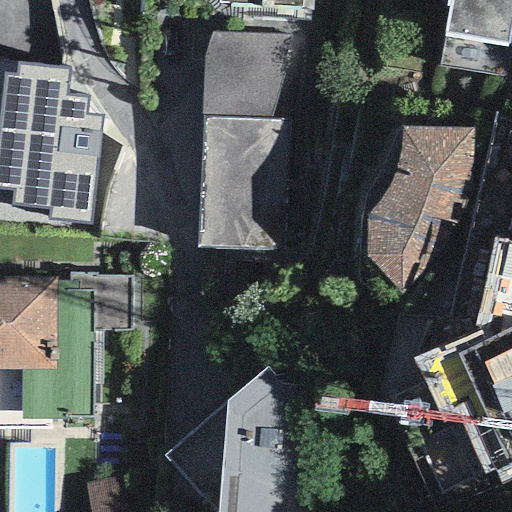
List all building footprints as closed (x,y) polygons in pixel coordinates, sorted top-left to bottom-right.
[(506,41),(511,10),(511,0),(448,0),(443,29),(506,41)] [(294,34),(210,31),(204,52),(200,117),(205,117),(197,245),(281,249),(288,118),(269,117),(294,34)] [(66,67),(3,61),(0,97),(0,185),(13,187),(11,202),(47,205),(46,220),(91,224),(101,118),(82,117),(86,97),(62,96),(66,67)] [(472,128),(401,126),(401,139),(399,148),(398,156),(395,169),(389,182),(382,194),(374,206),(365,215),(365,255),(402,292),(438,250),(456,223),(472,189),(472,128)] [(55,275),(0,275),(0,367),(22,367),(22,417),(93,418),(93,329),(130,329),(130,277),(95,277),(95,273),(71,272),(71,282),(55,282),(55,275)] [(511,326),(457,352),(509,461),(511,459),(511,326)] [(317,511),(302,494),(311,384),(280,383),(268,366),(162,456),(216,511),(317,511)] [(126,511),(119,475),(85,483),(91,511),(126,511)]
